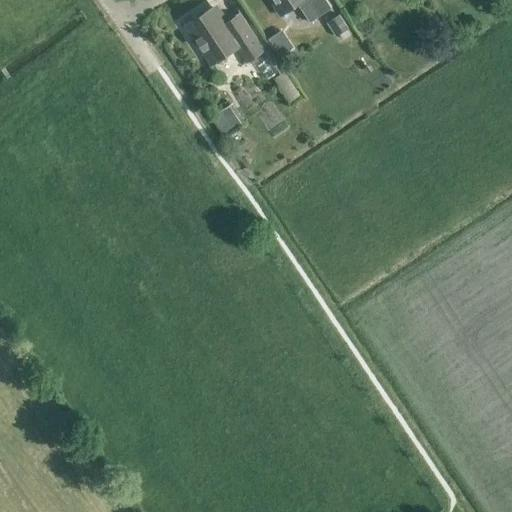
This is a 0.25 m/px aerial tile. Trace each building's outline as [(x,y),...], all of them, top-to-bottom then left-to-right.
[(274,0),(276,2),(273,4),(281,16),(298,4),(310,23),(332,8),(326,0),(274,0)] [(358,4),(349,9),(361,30),(370,25),(358,4)] [(215,8),(189,25),(184,29),(209,67),(236,50),(243,62),(261,50),(238,14),(225,23),(215,8)] [(268,39),(280,57),(294,47),(282,30),(268,39)] [(308,88),(319,83),(308,59),(297,64),(308,88)] [(308,112),(327,99),(321,90),(301,102),(308,112)] [(243,122),(232,104),(211,117),(223,135),(243,122)]
